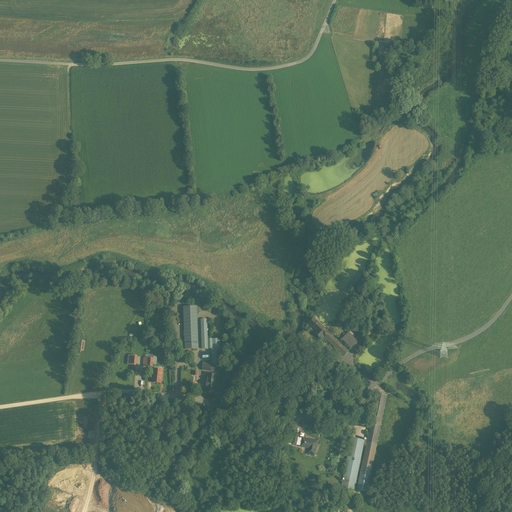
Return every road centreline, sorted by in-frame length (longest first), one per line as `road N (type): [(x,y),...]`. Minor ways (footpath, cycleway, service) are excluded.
road 1 (unclassified): [(0,407),(113,390),(310,417),(343,406),(423,350),(478,332),(511,295)]
road 2 (track): [(401,117),(401,94),(443,33),(448,0)]
